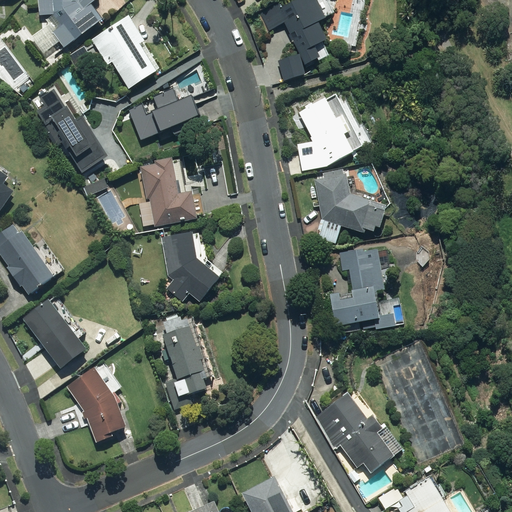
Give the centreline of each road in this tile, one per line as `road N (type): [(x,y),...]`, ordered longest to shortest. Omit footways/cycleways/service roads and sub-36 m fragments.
road 1 (residential): [(205,0),(248,101),(290,321),(287,370),(248,426),(54,511)]
road 2 (residential): [(0,374),(50,511)]
